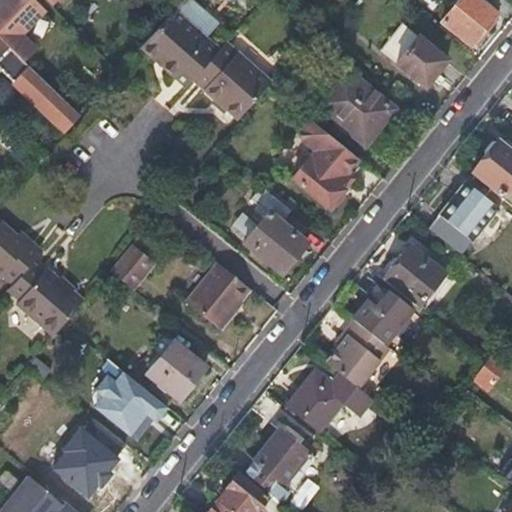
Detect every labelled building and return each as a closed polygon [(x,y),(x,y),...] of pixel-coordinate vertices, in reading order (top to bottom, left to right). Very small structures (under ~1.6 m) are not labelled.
[(42,12),(29,0),(0,0),(0,38),(7,45),(21,59),(34,46),(20,34),(42,12)] [(193,0),(183,0),(175,10),(201,32),(214,17),(193,0)] [(479,0),(459,0),(442,20),(472,45),(496,14),(479,0)] [(142,46),(189,84),(195,77),(220,49),(201,32),(175,10),(157,29),(142,46)] [(418,36),(396,64),(425,87),(446,60),(418,36)] [(195,77),(241,114),(267,84),(272,79),(226,41),(220,49),(195,77)] [(65,132),(80,115),(68,104),(40,77),(21,59),(7,45),(4,48),(0,44),(0,53),(0,54),(4,57),(0,60),(0,61),(17,78),(14,83),(65,132)] [(343,64),(312,102),(365,144),(395,109),(343,64)] [(345,174),(358,158),(308,118),(300,128),(301,138),(313,149),(291,176),(329,206),(343,189),(339,184),(345,176),(345,174)] [(501,194),(499,197),(501,199),(511,207),(511,152),(497,141),(473,171),(501,194)] [(6,179),(16,187),(23,178),(14,170),(6,179)] [(499,197),(488,188),(483,196),(464,182),(426,228),(458,254),(495,210),(495,206),(501,199),(499,197)] [(281,220),(291,209),(261,185),(249,199),(266,212),(243,240),(281,271),(306,241),(281,220)] [(0,279),(10,288),(29,267),(39,256),(29,247),(25,251),(12,240),(0,229),(0,279)] [(16,236),(12,240),(25,251),(29,247),(16,236)] [(108,269),(131,288),(153,260),(132,242),(108,269)] [(411,246),(382,279),(417,306),(444,273),(411,246)] [(208,275),(241,301),(251,288),(219,262),(208,275)] [(10,288),(5,294),(16,302),(13,307),(50,338),(79,303),(43,272),(39,276),(29,267),(10,288)] [(220,326),(241,301),(208,275),(189,299),(220,326)] [(369,295),(350,317),(353,320),(384,344),(394,330),(397,332),(406,324),(402,321),(410,310),(374,280),(366,290),(369,295)] [(340,345),(326,362),(339,372),(358,387),(389,348),(384,344),(353,320),(344,331),(348,335),(340,345)] [(336,342),(340,345),(348,335),(344,331),(336,342)] [(181,347),(164,333),(151,349),(159,356),(146,372),(179,399),(204,367),(183,349),(181,347)] [(489,361),(474,380),(487,390),(501,371),(489,361)] [(316,369),(285,406),(316,431),(346,395),(362,407),(371,397),(358,387),(339,372),(331,382),(316,369)] [(155,421),(167,406),(122,371),(114,381),(106,375),(95,389),(103,396),(95,406),(125,430),(132,431),(139,422),(137,417),(142,410),(155,421)] [(444,433),(433,426),(423,438),(434,447),(444,433)] [(280,427),(244,472),(268,491),(280,500),(289,487),(283,482),(284,481),(308,450),(280,427)] [(228,490),(209,511),(256,511),(255,510),(266,494),(239,472),(227,488),(228,490)] [(303,477),(288,502),(300,510),(315,485),(303,477)] [(26,479),(0,511),(75,511),(62,501),(58,506),(26,479)]
